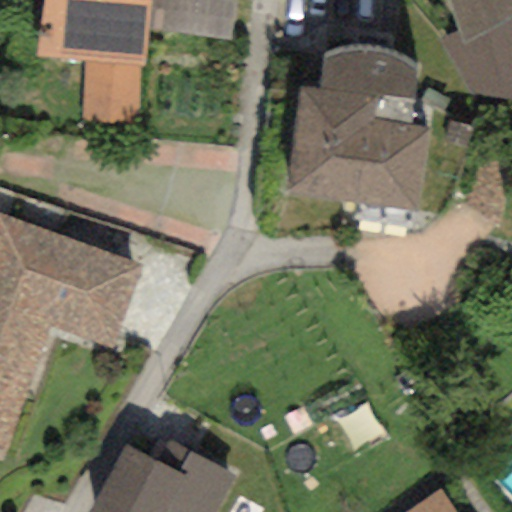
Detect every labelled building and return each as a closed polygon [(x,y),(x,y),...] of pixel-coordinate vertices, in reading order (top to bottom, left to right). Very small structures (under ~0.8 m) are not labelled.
[(41,0),(33,55),(142,65),(145,29),(147,0),(41,0)] [(147,0),(145,29),(230,38),(233,0),(147,0)] [(511,0),(447,0),(457,33),(462,47),(511,19),(511,0)] [(511,101),(511,19),(462,47),(457,33),(441,40),(472,98),(511,101)] [(319,56),(318,89),(299,87),(286,194),(416,210),(429,103),(410,100),(414,68),(399,60),(388,56),(375,53),(362,51),(348,51),(332,53),(319,56)] [(137,267),(0,217),(0,455),(47,328),(107,350),(137,267)] [(84,511),(214,511),(234,476),(168,441),(157,463),(122,444),(84,511)] [(454,511),(440,489),(403,511),(454,511)]
